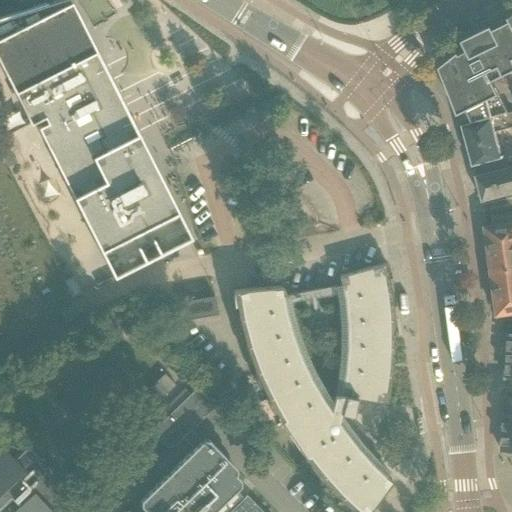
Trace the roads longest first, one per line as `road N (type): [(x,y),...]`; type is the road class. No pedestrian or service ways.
road 1 (secondary): [(470,511),(435,227),(414,151),(380,104)]
road 2 (secondary): [(357,81),(226,0)]
